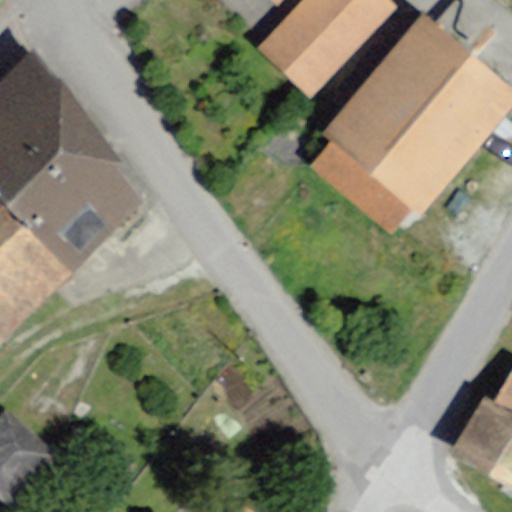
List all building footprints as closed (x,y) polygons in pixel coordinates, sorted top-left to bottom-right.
[(261,0),(274,11),(283,0),(261,0)] [(317,0),(265,56),(315,103),(398,14),(383,0),(317,0)] [(314,147),(410,227),(511,107),(511,99),(420,22),(314,147)] [(0,207),(71,277),(137,199),(31,53),(0,85),(0,207)] [(0,340),(64,278),(0,213),(0,340)] [(445,454),(511,491),(511,375),(496,404),(479,394),(445,454)] [(0,415),(0,500),(13,511),(55,459),(0,415)]
